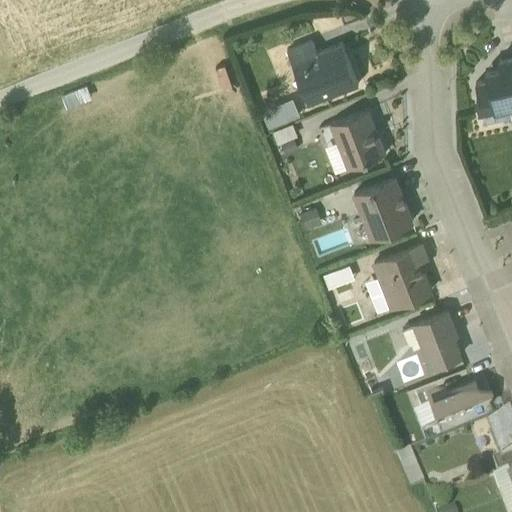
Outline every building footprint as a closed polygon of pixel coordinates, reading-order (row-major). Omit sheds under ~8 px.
[(309,93),(359,74),(342,33),(317,43),(312,30),(287,40),(309,93)] [(476,89),(479,103),(482,103),(484,113),(511,107),(511,47),(499,50),(500,58),(485,61),(488,71),(476,74),(479,88),(476,89)] [(88,78),(62,87),(67,99),(93,90),(88,78)] [(279,97),(259,106),(264,120),(285,112),(279,97)] [(336,162),(387,142),(369,97),(330,113),(337,132),(325,137),(336,162)] [(293,113),(273,121),(278,134),(282,132),(287,145),(299,140),(294,127),(298,126),(293,113)] [(396,165),(353,183),(371,229),(415,212),(396,165)] [(317,198),(300,203),(305,220),(322,214),(317,198)] [(430,248),(423,232),(372,252),(378,267),(366,271),(378,302),(390,297),(391,299),(433,282),(422,251),(430,248)] [(349,255),(323,266),(329,279),(354,269),(349,255)] [(449,300),(412,314),(413,315),(402,319),(409,335),(419,331),(431,359),(463,346),(455,328),(459,326),(449,300)] [(361,365),(365,377),(380,372),(375,359),(361,365)] [(436,436),(494,413),(476,368),(418,391),(418,393),(412,396),(421,419),(413,422),(420,440),(434,435),(436,436)] [(368,384),(377,406),(391,400),(382,378),(368,384)] [(494,472),(498,483),(511,477),(511,428),(487,439),(499,469),(494,472)] [(413,457),(401,461),(411,494),(424,490),(413,457)] [(511,511),(511,477),(508,479),(508,480),(493,487),(502,511),(511,511)]
